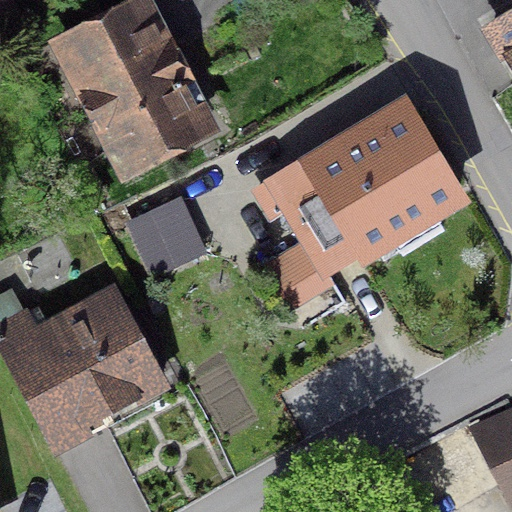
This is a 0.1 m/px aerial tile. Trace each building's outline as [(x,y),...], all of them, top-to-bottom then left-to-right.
[(0,0),(0,27),(21,17),(13,0),(0,0)] [(190,103),(187,102),(156,43),(152,45),(132,5),(57,44),(124,173),(172,148),(167,138),(178,132),(185,132),(192,128),(196,122),(197,117),(196,109),(190,103)] [(511,10),(489,25),(511,63),(511,10)] [(451,196),(404,119),(316,171),(310,170),(304,161),(254,190),(271,218),(283,210),(303,244),(260,272),(275,297),(319,270),(321,274),(451,196)] [(155,285),(203,261),(179,214),(131,237),(155,285)] [(0,331),(0,357),(44,441),(158,381),(117,303),(38,345),(25,318),(0,331)] [(508,505),(511,503),(511,412),(504,416),(505,418),(470,434),(508,505)]
